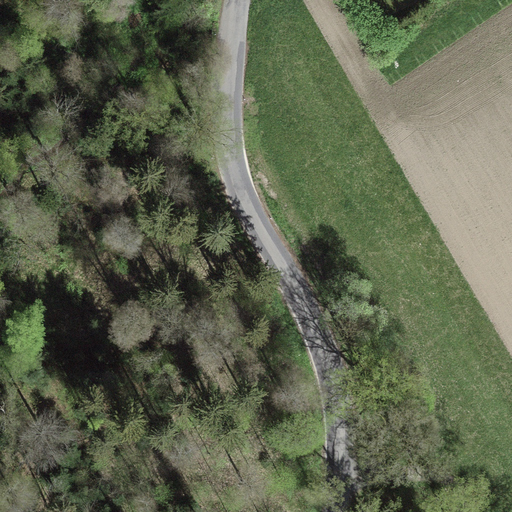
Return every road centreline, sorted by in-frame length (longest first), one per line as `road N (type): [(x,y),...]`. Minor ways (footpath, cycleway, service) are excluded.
road 1 (unclassified): [(238,0),(222,131),(238,187),(330,376),(334,511)]
road 2 (track): [(330,376),(451,471),(473,511)]
